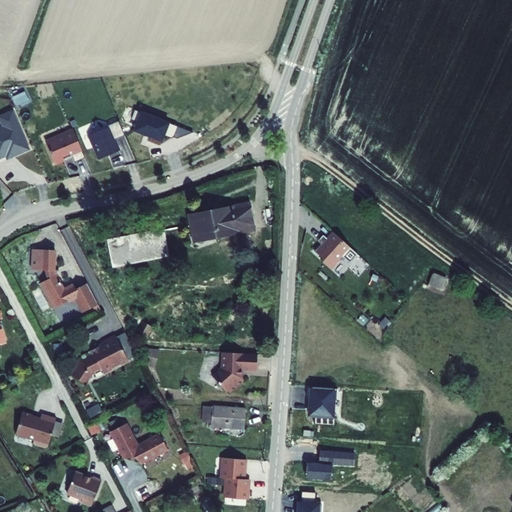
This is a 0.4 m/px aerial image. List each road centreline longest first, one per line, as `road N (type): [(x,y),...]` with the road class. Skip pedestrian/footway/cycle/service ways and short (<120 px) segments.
road 1 (tertiary): [(268,511),(289,157)]
road 2 (track): [(511,310),(309,160),(289,157)]
road 3 (tertiary): [(252,144),(175,182),(28,218),(0,234)]
road 4 (tertiary): [(289,141),(330,0)]
road 5 (tertiary): [(314,0),(259,135)]
